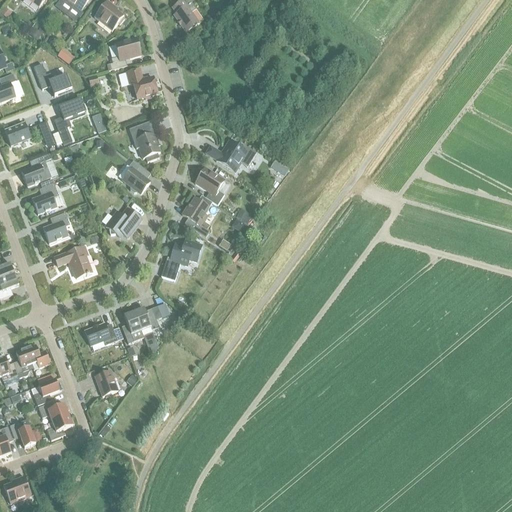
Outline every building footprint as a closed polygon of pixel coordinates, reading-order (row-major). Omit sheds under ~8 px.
[(26,0),(39,9),(44,2),(46,3),(48,0),(26,0)] [(62,0),(72,8),(67,16),(76,23),(82,15),(80,14),(86,6),(88,7),(93,1),(92,0),(62,0)] [(181,27),(186,35),(199,25),(192,14),(196,12),(187,0),(186,0),(172,10),(176,16),(174,17),(178,23),(177,23),(180,28),(181,27)] [(94,19),(112,33),(118,26),(119,27),(124,21),(123,19),(124,18),(117,13),(118,11),(107,3),(94,19)] [(225,6),(208,18),(212,24),(231,10),(228,5),(226,7),(225,6)] [(8,7),(2,12),(9,18),(14,13),(8,7)] [(109,66),(111,73),(127,68),(125,62),(141,58),(137,40),(114,46),(118,59),(111,61),(112,65),(109,66)] [(65,49),(60,56),(71,65),(76,57),(65,49)] [(42,67),(33,70),(42,92),(50,89),(54,98),(72,92),(66,77),(53,83),(50,76),(46,78),(42,67)] [(181,77),(179,67),(171,69),(173,79),(181,77)] [(133,86),(137,101),(144,99),(145,101),(152,100),(152,98),(157,96),(153,80),(143,83),(140,72),(126,75),(129,87),(133,86)] [(0,88),(0,105),(16,100),(10,86),(16,84),(13,76),(0,81),(0,85),(1,88),(0,88)] [(97,78),(88,80),(90,89),(99,87),(97,78)] [(62,119),(54,123),(63,147),(72,144),(67,130),(71,129),(68,121),(86,115),(81,101),(58,110),(62,119)] [(101,113),(93,116),(100,133),(107,130),(101,113)] [(47,121),(40,124),(49,149),(56,146),(47,121)] [(136,151),(139,150),(143,161),(145,160),(147,165),(159,160),(157,156),(160,155),(156,143),(158,142),(150,123),(129,131),(136,151)] [(24,126),(5,133),(11,148),(30,141),(24,126)] [(235,175),(248,154),(239,149),(239,146),(234,143),(232,144),(229,142),(224,151),(225,151),(222,156),(210,148),(205,156),(216,163),(235,175)] [(60,151),(53,155),(55,160),(63,156),(60,151)] [(51,180),(46,165),(52,163),(50,156),(29,164),(31,170),(21,174),(27,189),(34,187),(40,185),(39,185),(46,182),(51,180)] [(132,171),(123,183),(131,189),(130,190),(130,193),(134,196),(136,195),(137,194),(140,197),(141,195),(143,195),(143,193),(144,192),(146,191),(146,190),(150,184),(144,180),(148,174),(133,163),(129,169),(132,171)] [(275,168),(274,178),(277,178),(277,180),(284,180),(285,169),(275,168)] [(209,195),(205,200),(212,204),(217,208),(224,197),(218,193),(225,182),(205,170),(195,186),(209,195)] [(33,204),(38,217),(45,214),(45,215),(50,213),(50,212),(57,210),(53,200),(59,198),(54,186),(39,192),(42,201),(33,204)] [(212,204),(205,200),(201,197),(198,203),(194,200),(187,212),(186,211),(182,217),(188,221),(184,227),(205,240),(209,234),(206,232),(209,228),(204,224),(207,218),(204,217),(209,210),(212,204)] [(250,216),(241,210),(239,213),(238,212),(235,217),(247,225),(251,219),(249,218),(250,216)] [(105,229),(109,232),(110,238),(116,237),(120,240),(122,237),(127,240),(141,222),(127,211),(122,218),(117,214),(105,229)] [(44,233),(49,246),(56,243),(56,244),(61,242),(61,241),(68,239),(64,229),(70,227),(65,215),(50,221),(53,229),(44,233)] [(222,238),(218,245),(227,251),(232,245),(222,238)] [(161,279),(175,283),(180,266),(187,268),(189,262),(196,264),(202,247),(185,242),(183,249),(175,246),(170,262),(166,261),(161,279)] [(237,262),(243,256),(235,248),(229,255),(237,262)] [(54,260),(58,269),(70,264),(76,281),(92,275),(85,258),(87,257),(84,249),(54,260)] [(0,282),(14,277),(13,273),(10,265),(2,269),(0,264),(0,282)] [(14,277),(0,282),(0,302),(13,297),(10,291),(19,288),(16,280),(15,280),(14,277)] [(134,314),(143,338),(153,334),(152,332),(159,329),(156,322),(169,317),(165,306),(145,313),(144,310),(134,314)] [(143,338),(134,314),(124,318),(127,327),(121,329),(128,346),(144,340),(143,338)] [(182,320),(175,314),(172,318),(179,324),(182,320)] [(84,333),(90,349),(103,344),(105,348),(117,343),(111,326),(105,328),(104,326),(84,333)] [(157,355),(150,337),(144,339),(151,357),(157,355)] [(36,348),(26,351),(33,371),(34,373),(50,366),(45,353),(39,356),(36,348)] [(125,348),(118,350),(121,358),(121,357),(127,355),(128,355),(125,348)] [(132,349),(127,351),(130,359),(135,357),(132,349)] [(19,363),(13,365),(18,378),(19,381),(25,379),(27,378),(29,374),(29,372),(33,371),(26,351),(16,355),(19,363)] [(5,359),(0,361),(0,376),(1,379),(7,377),(8,381),(18,378),(13,365),(8,367),(5,359)] [(102,399),(105,398),(106,400),(111,398),(111,396),(118,393),(110,373),(94,379),(102,399)] [(135,384),(139,379),(133,375),(129,379),(135,384)] [(59,393),(61,392),(58,385),(56,386),(55,382),(31,392),(38,408),(49,404),(47,398),(59,394),(59,393)] [(49,418),(52,424),(68,418),(67,413),(69,412),(66,407),(65,408),(64,407),(52,411),(50,406),(38,410),(42,421),(49,418)] [(68,418),(52,424),(54,430),(47,433),(51,443),(63,439),(61,433),(73,428),(72,428),(74,427),(72,421),(70,422),(68,418)] [(10,428),(14,440),(20,438),(24,450),(35,446),(29,429),(23,432),(20,424),(10,428)] [(0,458),(0,459),(11,455),(7,443),(12,441),(8,429),(0,432),(0,458)] [(7,497),(10,507),(31,499),(24,479),(11,484),(12,485),(3,489),(4,490),(2,491),(5,498),(7,497)]
